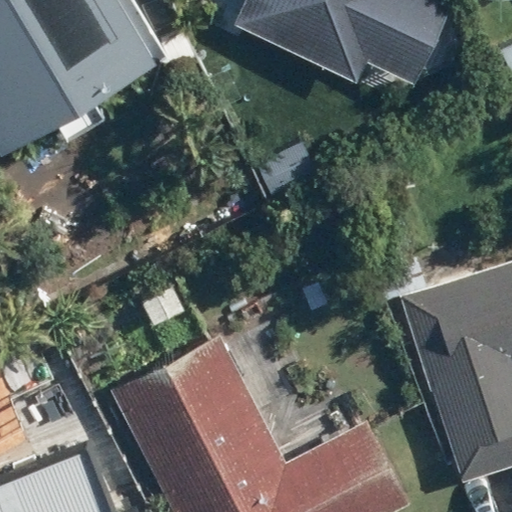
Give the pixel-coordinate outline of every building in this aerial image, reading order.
[(0,0),(0,136),(51,105),(66,128),(109,101),(94,78),(154,41),(128,0),(0,0)] [(243,0),(235,20),(362,71),(370,50),(418,70),(445,0),(243,0)] [(511,39),(493,49),(511,88),(511,39)] [(511,252),(404,285),(461,472),(511,456),(511,252)] [(221,330),(115,383),(179,511),(375,511),(406,496),(363,410),(281,451),(221,330)] [(116,511),(87,437),(0,471),(0,511),(116,511)]
